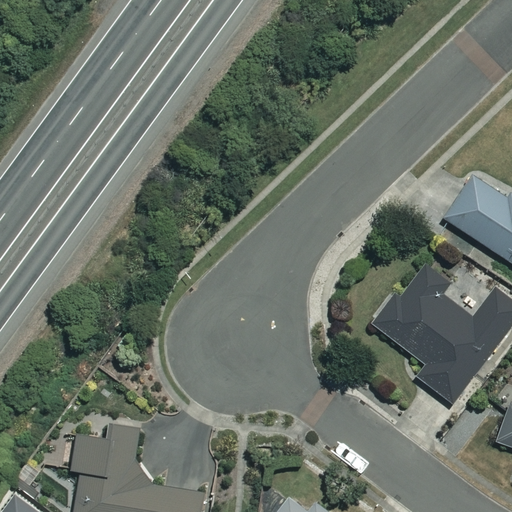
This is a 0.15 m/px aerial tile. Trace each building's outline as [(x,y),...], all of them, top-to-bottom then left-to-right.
[(511,197),(480,176),(450,222),(511,261),(511,197)] [(456,286),(432,267),(406,301),(400,296),(377,327),(429,367),(420,379),(457,407),(511,334),(511,300),(500,291),(477,321),(446,298),(456,286)] [(511,420),(500,448),(511,453),(511,420)] [(157,431),(119,425),(116,444),(85,440),(79,474),(88,475),(82,511),(207,511),(210,497),(148,487),(157,431)] [(36,511),(19,498),(7,511),(36,511)] [(320,511),(307,511),(294,502),(286,511),(328,511),(323,508),(320,511)]
